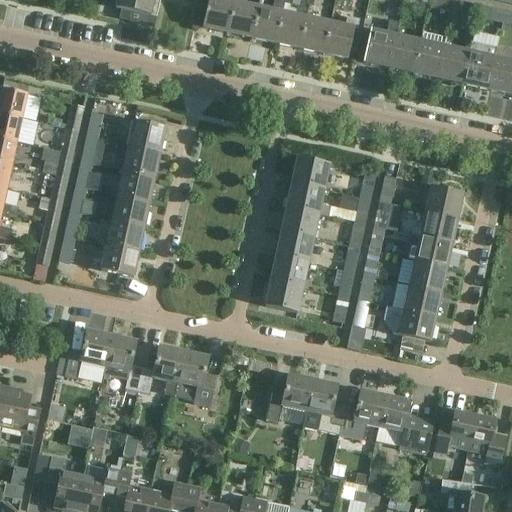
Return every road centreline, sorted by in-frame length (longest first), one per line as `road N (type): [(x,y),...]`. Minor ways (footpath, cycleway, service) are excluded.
road 1 (residential): [(448,382),(500,148)]
road 2 (residential): [(236,336),(283,102)]
road 3 (residential): [(148,317),(197,84)]
road 4 (residential): [(500,148),(283,102)]
road 5 (residential): [(448,382),(236,336)]
road 6 (residential): [(197,84),(0,40)]
road 7 (residential): [(148,317),(0,284)]
